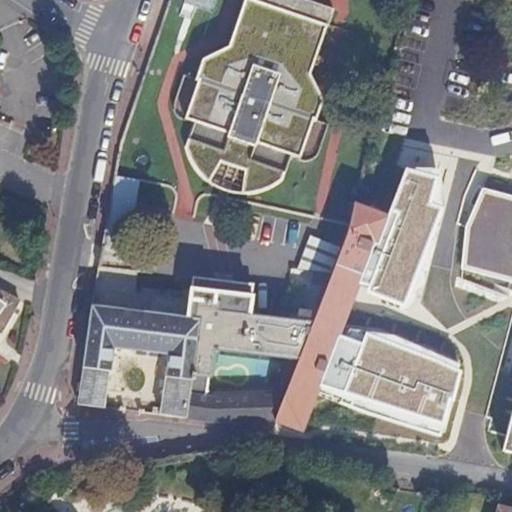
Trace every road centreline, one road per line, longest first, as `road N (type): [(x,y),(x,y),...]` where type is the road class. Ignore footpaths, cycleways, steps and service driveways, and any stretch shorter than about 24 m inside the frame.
road 1 (tertiary): [(38,425),(118,40)]
road 2 (residential): [(273,445),(157,429),(38,425)]
